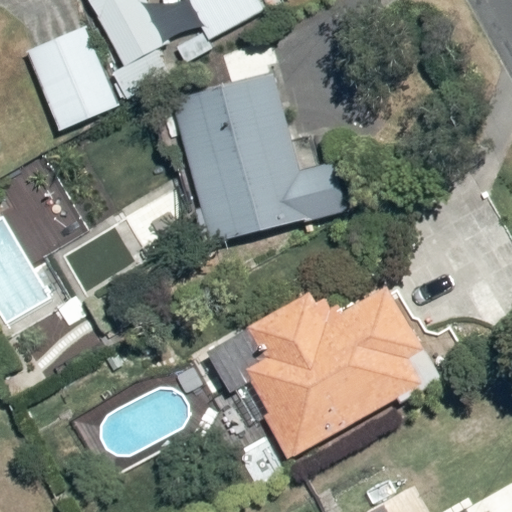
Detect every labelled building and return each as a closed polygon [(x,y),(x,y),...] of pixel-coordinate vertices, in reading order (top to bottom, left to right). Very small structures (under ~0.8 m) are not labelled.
[(95,0),(130,61),(117,67),(134,97),(176,73),(163,51),(178,43),(153,0),(95,0)] [(271,7),(266,0),(195,0),(211,27),(182,44),(192,62),(222,45),(218,38),(271,7)] [(93,21),(34,46),(69,131),(129,106),(93,21)] [(218,202),(207,205),(219,245),(356,204),(343,159),(313,168),(283,67),(186,94),(218,202)] [(77,241),(34,179),(0,201),(0,214),(37,269),(77,241)] [(260,377),(302,452),(432,378),(418,354),(434,345),(398,281),(344,311),(327,281),(216,344),(241,387),(260,377)] [(458,511),(403,511),(394,496),(366,511),(470,511),(468,507),(458,511)]
